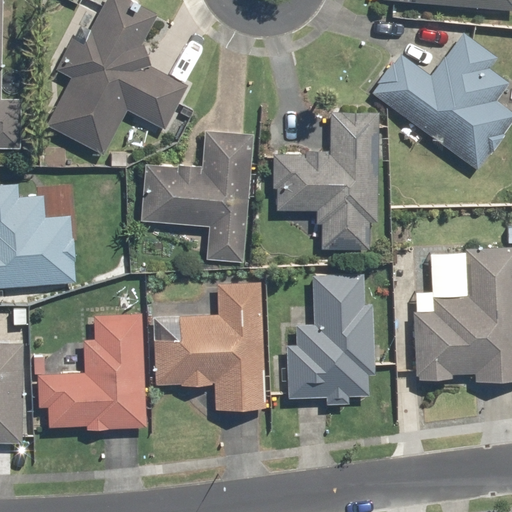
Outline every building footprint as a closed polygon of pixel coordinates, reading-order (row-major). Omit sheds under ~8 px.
[(63,76),(41,124),(101,152),(121,110),(178,137),(192,107),(176,99),(183,84),(144,66),(137,44),(153,11),(128,0),(99,0),(97,5),(84,0),(83,0),(51,70),(63,76)] [(511,0),(381,0),(511,10),(511,0)] [(394,51),(365,92),(473,170),(511,116),(511,112),(494,99),(507,81),(485,65),(493,55),(459,30),(427,75),(394,51)] [(0,147),(17,148),(17,98),(0,97),(0,147)] [(372,249),(374,111),(324,110),(323,151),(268,150),(267,209),(315,209),(315,248),(372,249)] [(201,259),(239,261),(249,133),(199,129),(196,165),(139,161),(135,220),(203,225),(201,259)] [(0,286),(72,281),(67,215),(41,217),(39,193),(14,195),(13,182),(0,183),(0,286)] [(511,380),(511,245),(483,246),(483,251),(426,254),(427,292),(409,293),(412,377),(468,375),(468,382),(511,380)] [(361,302),(360,272),(308,274),(309,324),(292,325),(292,344),(281,344),(283,397),(321,396),(321,406),(344,405),(344,396),(366,396),(366,374),(372,374),(369,302),(361,302)] [(261,407),(257,281),(212,282),(213,312),(148,315),(150,385),(210,383),(211,409),(261,407)] [(143,427),(138,312),(89,314),(90,338),(79,338),(80,371),(31,373),(33,407),(42,407),(42,426),(81,424),(81,429),(143,427)] [(0,441),(17,442),(19,342),(0,341),(0,441)]
